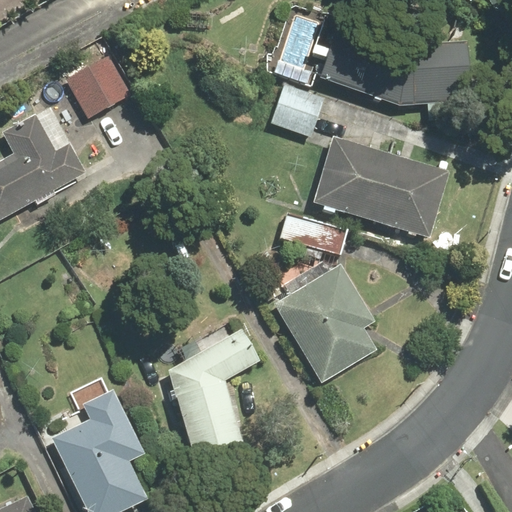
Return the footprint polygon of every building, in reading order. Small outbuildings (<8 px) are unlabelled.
[(511,0),(484,0),(500,25),(511,17),(511,0)] [(464,42),(391,48),(335,29),(316,83),(395,111),(470,104),(464,42)] [(107,59),(63,84),(86,123),(129,97),(107,59)] [(322,102),(282,88),(268,127),(309,141),(322,102)] [(419,109),(408,141),(456,159),(468,127),(419,109)] [(0,163),(0,222),(31,205),(33,209),(54,197),(52,194),(83,176),(67,148),(53,156),(32,118),(0,135),(0,138),(11,157),(0,163)] [(448,176),(330,140),(310,206),(427,242),(448,176)] [(345,233),(284,216),(276,242),(338,259),(345,233)] [(391,257),(354,245),(348,261),(386,273),(391,257)] [(337,266),(269,308),(319,388),(376,353),(362,331),(373,324),(337,266)] [(239,332),(177,369),(166,375),(188,461),(240,448),(223,384),(258,363),(239,332)] [(49,442),(82,511),(128,511),(145,504),(126,466),(142,458),(111,393),(79,408),(86,424),(49,442)] [(0,511),(32,511),(26,499),(0,510),(0,511)]
